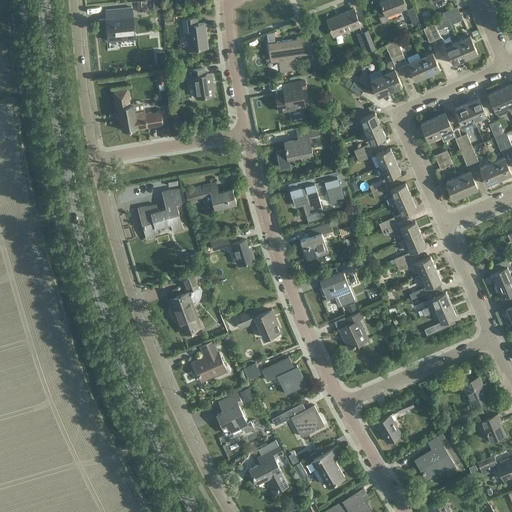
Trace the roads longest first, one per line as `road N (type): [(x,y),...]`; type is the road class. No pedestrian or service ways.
road 1 (tertiary): [(194,511),(130,380),(92,275),(56,119),(43,0)]
road 2 (residential): [(229,511),(152,354),(94,158)]
road 3 (residential): [(341,403),(290,294),(244,133)]
road 4 (residential): [(443,223),(400,115),(504,65)]
road 5 (residential): [(341,403),(491,338)]
road 6 (residential): [(94,158),(74,0)]
road 7 (residential): [(94,158),(244,133)]
road 8 (residential): [(244,133),(228,14),(235,0)]
road 9 (residential): [(491,338),(443,223)]
road 10 (residential): [(403,511),(341,403)]
